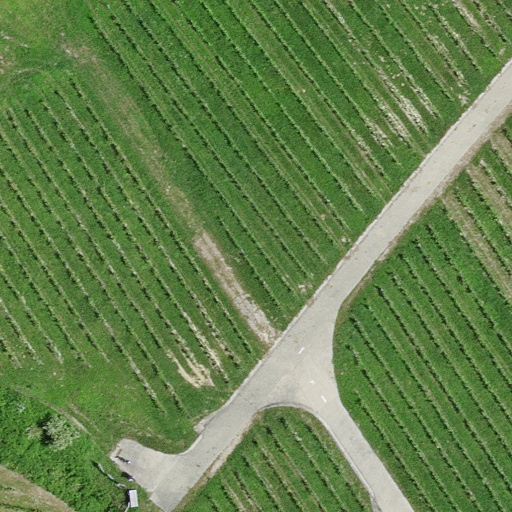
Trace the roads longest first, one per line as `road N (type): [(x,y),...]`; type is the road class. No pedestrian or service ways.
road 1 (track): [(302,358),(466,133),(511,84)]
road 2 (track): [(151,488),(302,358)]
road 3 (track): [(302,358),(396,511)]
